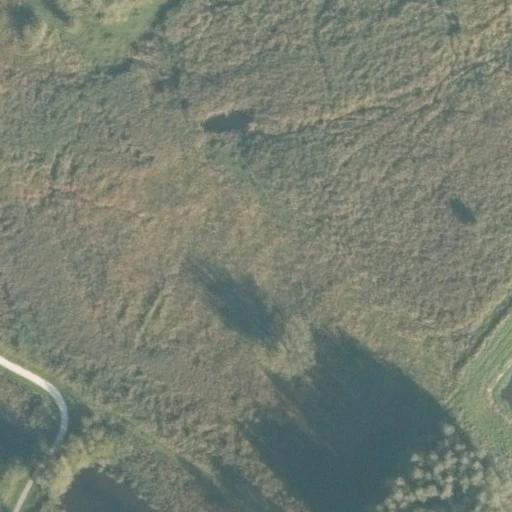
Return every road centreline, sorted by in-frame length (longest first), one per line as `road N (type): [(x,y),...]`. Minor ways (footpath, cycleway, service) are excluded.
road 1 (track): [(511,321),(357,511)]
road 2 (track): [(52,397),(231,511)]
